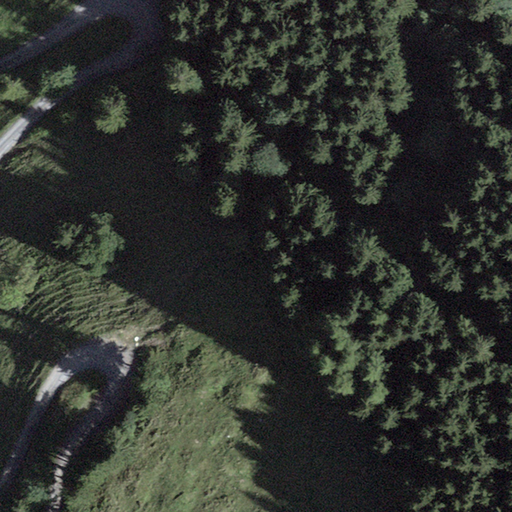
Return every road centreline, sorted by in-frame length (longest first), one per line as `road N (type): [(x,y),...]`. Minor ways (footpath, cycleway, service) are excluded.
road 1 (track): [(54,511),(67,446),(122,392),(127,374),(106,352),(61,362),(0,488)]
road 2 (track): [(0,145),(71,82),(150,41),(153,24),(140,0)]
road 3 (track): [(108,0),(0,67)]
